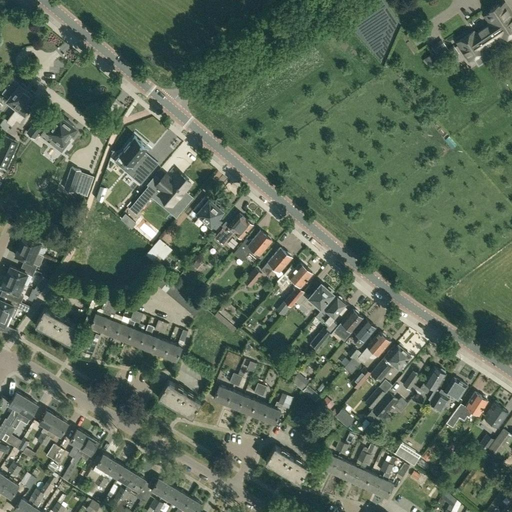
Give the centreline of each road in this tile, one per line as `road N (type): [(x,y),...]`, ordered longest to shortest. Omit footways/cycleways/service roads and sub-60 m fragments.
road 1 (secondary): [(167,106),(365,273),(511,372)]
road 2 (residential): [(167,106),(316,0)]
road 3 (secondary): [(167,106),(43,0)]
road 4 (unclassified): [(127,427),(6,357)]
road 5 (unclassified): [(237,493),(127,427)]
